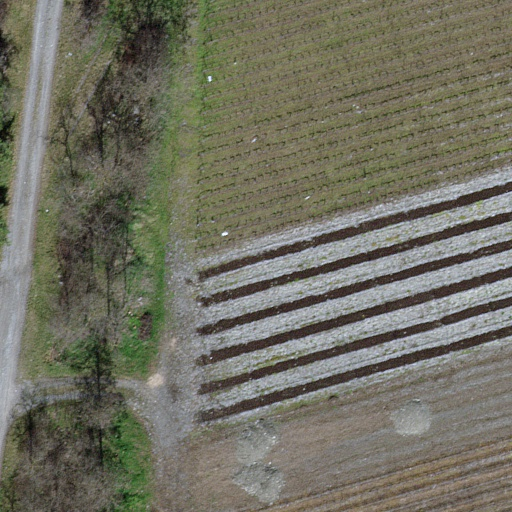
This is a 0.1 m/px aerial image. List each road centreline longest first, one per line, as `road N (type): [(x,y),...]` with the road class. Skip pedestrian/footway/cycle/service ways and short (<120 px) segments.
road 1 (residential): [(49,0),(0,345)]
road 2 (track): [(0,406),(68,384),(141,393),(169,434),(164,511)]
road 3 (track): [(18,208),(130,0)]
